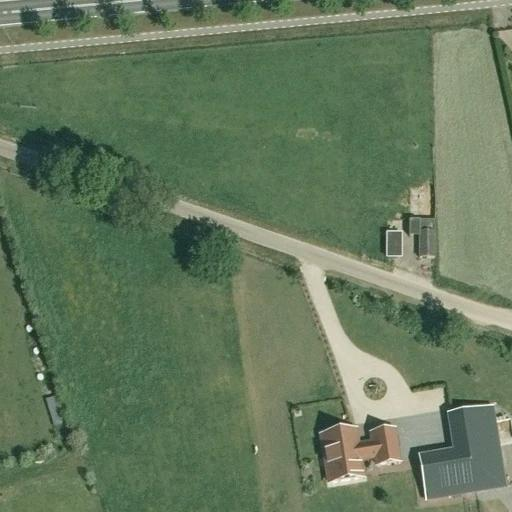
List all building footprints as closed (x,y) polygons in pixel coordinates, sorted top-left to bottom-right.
[(435,260),(434,232),(418,232),(419,260),(435,260)] [(396,238),(386,238),(386,262),(396,262),(396,238)] [(431,343),(395,345),(396,373),(433,371),(431,343)] [(504,488),(490,409),(450,416),(457,456),(460,475),(422,481),(425,501),(504,488)] [(409,465),(404,434),(382,437),(384,447),(368,449),(365,433),(332,439),(339,486),(373,481),(370,463),(386,461),(387,469),(409,465)]
